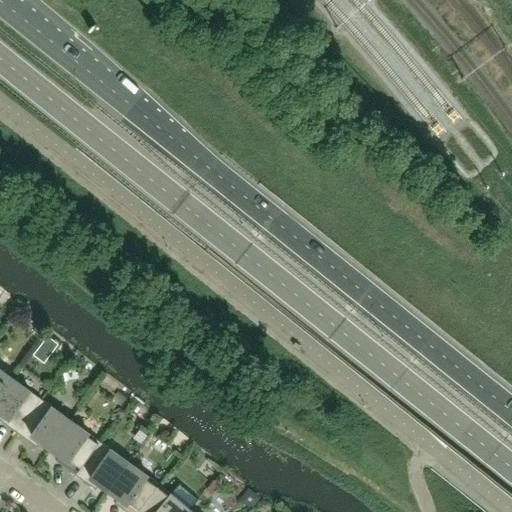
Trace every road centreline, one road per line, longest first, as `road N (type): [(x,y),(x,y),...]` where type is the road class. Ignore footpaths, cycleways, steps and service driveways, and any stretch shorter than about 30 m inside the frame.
road 1 (primary): [(511,410),(0,2)]
road 2 (primary): [(0,62),(511,468)]
